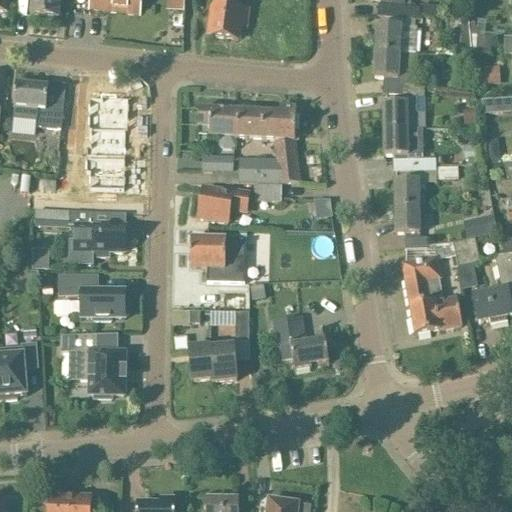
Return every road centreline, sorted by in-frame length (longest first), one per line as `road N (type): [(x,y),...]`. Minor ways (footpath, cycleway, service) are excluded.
road 1 (residential): [(153,447),(162,66)]
road 2 (residential): [(390,406),(376,361),(335,83)]
road 3 (residential): [(153,447),(390,406)]
road 4 (residential): [(335,83),(162,66)]
road 5 (residential): [(162,66),(0,49)]
road 6 (residential): [(0,457),(153,447)]
road 7 (residential): [(462,511),(390,406)]
road 8 (residential): [(390,406),(511,379)]
